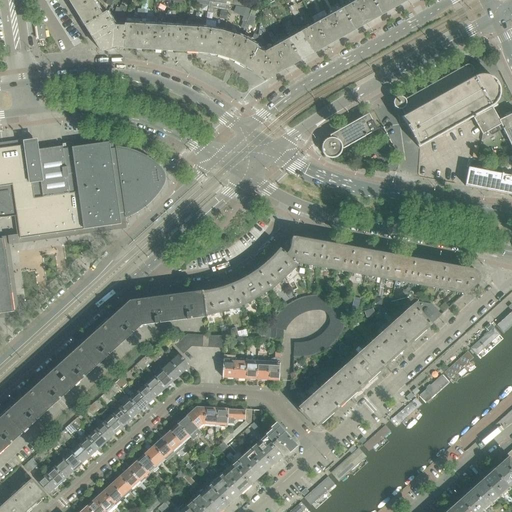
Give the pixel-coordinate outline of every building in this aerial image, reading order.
[(102,15),(93,0),(92,0),(68,0),(85,26),(102,15)] [(381,15),(372,0),(358,0),(342,9),(354,30),(381,15)] [(372,0),(381,15),(407,0),(372,0)] [(228,10),(229,5),(209,2),(208,6),(208,7),(228,10)] [(123,17),(127,8),(121,6),(120,9),(118,15),(123,17)] [(354,30),(342,9),(315,24),(327,45),(354,30)] [(300,22),(297,16),(299,15),(297,11),(292,14),(294,18),(298,24),(300,22)] [(123,48),(124,26),(115,25),(107,12),(102,15),(85,26),(101,52),(115,49),(115,48),(123,48)] [(252,27),(255,18),(250,15),(248,18),(246,23),(244,29),(247,31),(249,26),(252,27)] [(186,52),(187,27),(181,27),(181,25),(171,24),(172,20),(156,18),(156,20),(156,25),(154,50),(186,52)] [(154,50),(156,25),(156,20),(146,20),(146,23),(141,22),(141,20),(131,19),(131,20),(126,20),(124,26),(123,48),(154,50)] [(217,55),(223,31),(224,27),(216,25),(215,28),(205,26),(206,20),(194,19),(189,19),(187,27),(186,52),(201,53),(217,55)] [(46,38),(44,25),(44,21),(37,21),(37,25),(36,25),(37,39),(46,38)] [(266,52),(264,52),(264,47),(272,42),(270,40),(264,28),(261,23),(260,23),(258,36),(257,45),(246,68),(253,72),(264,81),(275,74),(268,60),(266,52)] [(327,45),(315,24),(310,27),(308,25),(292,34),(293,37),(288,40),(300,61),(327,45)] [(246,68),(257,45),(258,36),(254,34),(252,39),(230,30),(229,33),(223,31),(217,55),(232,60),(246,68)] [(300,61),(288,40),(283,42),(281,40),(273,44),(274,47),(266,52),(268,60),(275,74),(300,61)] [(492,107),(492,106),(495,104),(497,101),(499,97),(500,94),(500,92),(500,90),(499,86),(497,83),(495,80),(492,78),(489,76),(486,75),(483,75),(482,75),(480,75),(478,75),(476,76),(475,77),(472,78),(471,75),(472,74),(473,72),(473,70),(473,68),(471,66),(469,65),(467,65),(466,65),(465,65),(428,86),(405,99),(403,98),(401,97),(398,97),(396,98),(395,99),(394,101),(393,102),(393,103),(393,104),(394,106),(395,108),(397,109),(399,110),(402,110),(405,116),(401,117),(407,126),(413,137),(418,148),(419,147),(428,143),(473,117),(492,107)] [(186,110),(186,108),(186,107),(184,105),(183,105),(181,105),(180,105),(179,106),(179,107),(178,107),(178,108),(178,109),(178,110),(178,111),(179,112),(180,113),(181,113),(182,113),(184,113),(186,112),(186,110)] [(511,176),(505,175),(470,168),(469,168),(465,186),(507,194),(511,195),(511,114),(504,118),(499,120),(496,115),(492,107),(473,117),(476,124),(478,127),(482,135),(481,141),(496,133),(494,129),(490,132),(490,131),(501,125),(502,126),(511,146),(511,176)] [(339,150),(364,136),(365,139),(370,136),(368,133),(374,130),(365,115),(327,136),(327,138),(324,139),(322,141),(320,143),(319,146),(318,149),(319,152),(320,154),(322,156),(324,158),(327,159),(329,159),(332,159),(334,157),(336,155),(338,153),(339,150)] [(6,142),(0,143),(0,217),(0,218),(7,217),(10,217),(11,217),(11,216),(16,216),(16,211),(29,210),(27,198),(34,197),(33,191),(41,190),(40,182),(43,181),(38,153),(37,141),(27,142),(27,139),(6,142)] [(154,191),(159,183),(157,182),(154,163),(153,162),(146,157),(137,153),(129,150),(120,148),(115,148),(110,149),(109,142),(81,146),(81,147),(73,148),(73,147),(62,149),(68,194),(71,213),(81,212),(84,230),(121,224),(119,214),(125,213),(136,208),(143,203),(149,197),(154,191)] [(162,172),(160,169),(154,163),(157,182),(159,183),(162,185),(163,183),(164,179),(164,176),(163,174),(162,172)] [(71,213),(68,194),(60,195),(65,232),(74,231),(71,213)] [(65,232),(60,195),(51,196),(56,233),(65,232)] [(56,233),(51,196),(42,197),(48,235),(56,233)] [(39,236),(34,198),(34,197),(27,198),(29,210),(16,211),(16,216),(19,231),(27,238),(39,236)] [(48,235),(42,197),(34,198),(39,236),(48,235)] [(84,230),(81,212),(71,213),(74,231),(84,230)] [(319,264),(323,243),(322,242),(322,241),(316,240),(316,241),(293,237),(292,240),(291,239),(290,245),(291,245),(290,249),(289,252),(287,254),(296,263),(299,260),(319,264)] [(0,239),(0,314),(3,314),(14,312),(11,294),(9,275),(7,266),(4,239),(0,239)] [(350,270),(354,248),(353,248),(353,247),(347,246),(347,247),(342,246),(330,244),(331,243),(325,242),(325,243),(323,243),(319,264),(350,270)] [(380,276),(384,254),(383,253),(377,251),(377,252),(361,249),(361,248),(355,247),(355,248),(354,248),(350,270),(380,276)] [(290,268),(296,263),(287,254),(280,249),(273,256),(266,263),(264,266),(263,265),(258,268),(259,269),(258,270),(271,289),(272,288),(271,286),(275,282),(277,284),(292,270),(290,268)] [(411,282),(415,259),(414,259),(414,258),(408,257),(408,258),(391,255),(392,254),(386,253),(386,254),(384,254),(380,276),(411,282)] [(441,288),(445,265),(444,265),(444,264),(438,263),(438,264),(422,260),(416,259),(415,259),(411,282),(441,288)] [(478,282),(479,279),(479,277),(478,274),(477,272),(475,271),(473,270),(452,266),(452,265),(447,264),(447,265),(445,265),(441,288),(460,292),(463,295),(477,284),(478,282)] [(271,289),(258,270),(257,271),(257,270),(252,273),(252,274),(244,279),(238,282),(238,281),(233,283),(233,284),(232,284),(240,306),(242,305),(241,303),(246,300),(247,303),(265,293),(264,290),(268,288),(270,290),(271,289)] [(240,306),(232,284),(231,285),(230,284),(225,286),(225,287),(216,290),(206,292),(203,292),(204,304),(206,313),(212,311),(212,314),(234,308),(233,306),(238,304),(239,307),(240,306)] [(206,317),(206,313),(204,304),(203,292),(203,291),(169,295),(172,319),(186,317),(187,320),(190,319),(190,317),(204,315),(205,317),(206,317)] [(172,319),(169,295),(137,300),(140,323),(140,324),(154,322),(155,324),(158,323),(158,321),(172,319)] [(318,309),(318,296),(316,295),(310,296),(312,309),(318,309)] [(312,309),(310,296),(306,297),(301,298),(306,310),(312,309)] [(324,309),(328,297),(327,297),(321,296),(318,296),(318,309),(323,309),(324,309)] [(339,305),(338,304),(334,301),(330,298),(328,297),(324,309),(324,310),(328,313),(339,305)] [(306,310),(301,298),(300,298),(294,301),(300,313),(306,310)] [(130,332),(140,323),(137,300),(130,301),(108,321),(106,319),(100,325),(117,344),(128,335),(129,336),(132,334),(130,332)] [(300,313),(294,301),(289,304),(287,305),(295,316),(300,313)] [(441,315),(432,304),(428,304),(417,302),(413,305),(414,306),(428,321),(430,324),(440,315),(440,316),(441,315)] [(295,316),(287,305),(284,308),(281,311),(290,320),(295,316)] [(344,315),(342,311),(340,307),(339,305),(328,313),(329,313),(331,318),(344,316),(344,315)] [(428,321),(414,306),(391,327),(408,345),(431,324),(430,324),(428,321)] [(511,327),(511,310),(495,326),(503,335),(511,327)] [(290,320),(281,311),(279,313),(278,314),(276,317),(286,324),(290,320)] [(344,324),(344,321),(344,320),(344,316),(331,318),(331,319),(331,324),(343,329),(344,324)] [(286,324),(276,317),(275,318),(273,323),(271,328),(276,329),(282,330),(284,330),(286,325),(286,324)] [(341,334),(343,329),(331,324),(331,325),(328,330),(338,338),(341,334)] [(106,354),(117,344),(100,325),(95,329),(96,331),(77,348),(93,366),(104,356),(105,358),(108,356),(106,354)] [(408,345),(391,327),(368,347),(385,366),(408,345)] [(500,335),(494,327),(470,348),(480,360),(503,339),(500,335)] [(282,330),(276,329),(271,328),(258,333),(257,337),(275,338),(275,339),(281,340),(282,330)] [(338,338),(328,330),(324,334),(333,344),(334,343),(338,339),(338,338)] [(191,347),(187,334),(180,341),(188,350),(191,347)] [(197,347),(197,335),(187,334),(191,347),(197,347)] [(333,344),(324,334),(324,335),(319,338),(326,349),(328,348),(333,344)] [(326,349),(319,338),(314,341),(319,353),(322,352),(326,349)] [(188,350),(180,341),(175,345),(183,354),(188,350)] [(319,353),(314,341),(308,343),(311,356),(313,355),(319,353)] [(166,349),(160,343),(157,346),(162,352),(166,349)] [(311,356),(308,343),(303,345),(302,345),(303,351),(303,357),(307,357),(311,356)] [(303,357),(303,351),(302,345),(297,345),(295,345),(294,345),(294,346),(293,358),(297,358),(303,357)] [(162,352),(157,346),(153,349),(159,355),(162,352)] [(385,366),(368,347),(345,368),(362,387),(385,366)] [(82,376),(93,366),(77,348),(53,370),(69,388),(70,387),(79,378),(81,380),(84,378),(82,376)] [(478,361),(468,350),(444,372),(454,383),(463,374),(462,373),(473,362),(475,364),(478,361)] [(234,378),(234,362),(235,357),(238,357),(238,351),(235,351),(235,356),(224,355),(224,361),(223,361),(222,377),(228,378),(228,379),(233,379),(233,378),(234,378)] [(279,381),(280,364),(279,364),(280,353),(275,353),(275,358),(269,361),(268,363),(267,380),(273,380),(273,381),(277,382),(278,381),(279,381)] [(190,366),(179,354),(171,361),(181,374),(190,366)] [(149,364),(145,360),(143,358),(140,361),(145,367),(149,364)] [(145,367),(140,361),(137,364),(138,366),(142,370),(145,367)] [(181,374),(171,361),(162,369),(173,381),(181,374)] [(245,379),(246,362),(234,362),(234,378),(239,378),(239,379),(244,380),(244,379),(245,379)] [(257,379),(257,363),(246,362),(245,379),(250,379),(250,380),(255,380),(255,379),(257,379)] [(267,380),(268,363),(257,363),(257,379),(261,380),(261,381),(266,381),(266,380),(267,380)] [(362,387),(345,368),(321,389),(338,408),(362,387)] [(173,381),(162,369),(154,376),(165,388),(173,381)] [(58,398),(63,393),(65,394),(71,389),(70,387),(69,388),(53,370),(29,392),(45,410),(55,400),(57,402),(60,400),(58,398)] [(132,379),(128,375),(127,373),(123,376),(129,382),(132,379)] [(450,383),(442,374),(417,395),(426,405),(428,404),(429,405),(437,397),(436,396),(450,383)] [(129,382),(123,376),(120,380),(125,385),(129,382)] [(165,388),(154,376),(145,384),(156,396),(165,388)] [(156,396),(145,384),(137,391),(148,404),(156,396)] [(115,394),(112,390),(110,388),(106,391),(112,397),(115,394)] [(338,408),(321,389),(298,410),(314,427),(315,428),(316,427),(338,408)] [(112,397),(106,391),(103,395),(108,401),(112,397)] [(148,404),(137,391),(129,399),(140,411),(148,404)] [(34,420),(45,410),(29,392),(11,408),(10,407),(3,413),(20,432),(31,422),(33,424),(36,421),(34,420)] [(422,405),(415,398),(389,421),(396,428),(401,423),(406,428),(421,415),(416,410),(422,405)] [(140,411),(129,399),(121,406),(132,418),(140,411)] [(99,409),(94,403),(90,406),(95,412),(99,409)] [(95,412),(90,406),(87,410),(92,415),(95,412)] [(132,418),(121,406),(112,414),(123,426),(132,418)] [(204,423),(205,408),(196,408),(186,417),(197,428),(202,423),(204,423)] [(216,424),(217,409),(205,408),(204,423),(216,424)] [(228,424),(228,422),(227,422),(228,410),(217,409),(216,424),(216,428),(216,433),(218,433),(218,428),(220,428),(220,424),(228,424)] [(245,420),(245,411),(228,410),(227,422),(228,422),(234,423),(235,419),(245,420)] [(10,442),(20,432),(3,413),(0,415),(0,450),(7,444),(9,446),(11,443),(10,442)] [(123,426),(112,414),(104,422),(115,434),(123,426)] [(264,427),(253,416),(252,420),(255,422),(262,430),(264,427)] [(197,428),(186,417),(178,424),(188,435),(188,436),(191,439),(193,440),(201,433),(197,428)] [(82,424),(77,418),(73,421),(79,427),(82,424)] [(79,427),(73,421),(70,425),(75,430),(79,427)] [(115,434),(104,422),(95,429),(107,441),(115,434)] [(262,430),(255,422),(250,426),(259,436),(264,432),(262,430)] [(188,435),(178,424),(170,432),(180,443),(188,436),(188,435)] [(294,444),(276,424),(271,429),(272,430),(267,435),(267,436),(257,445),(273,464),(282,456),(283,457),(284,457),(294,447),(294,444)] [(391,433),(384,425),(362,445),(369,452),(374,448),(378,452),(389,442),(385,438),(391,433)] [(107,441),(95,429),(87,437),(98,449),(107,441)] [(180,443),(170,432),(161,439),(172,450),(180,443)] [(66,439),(62,435),(60,433),(57,436),(62,442),(66,439)] [(62,442),(57,436),(53,440),(58,445),(62,442)] [(98,449),(87,437),(79,444),(90,456),(98,449)] [(172,450),(161,439),(153,447),(163,458),(167,462),(175,454),(172,451),(172,450)] [(90,456),(79,444),(71,452),(82,464),(90,456)] [(273,464),(257,445),(233,466),(250,485),(273,464)] [(163,458),(153,447),(145,454),(155,466),(163,458)] [(210,451),(207,447),(202,451),(206,455),(210,451)] [(49,454),(44,448),(40,451),(46,457),(49,454)] [(366,457),(358,448),(331,472),(339,482),(350,473),(353,476),(368,463),(364,459),(366,457)] [(82,464),(71,452),(68,449),(60,457),(62,459),(63,459),(74,471),(82,464)] [(46,457),(40,451),(37,454),(42,461),(46,457)] [(155,466),(145,454),(136,462),(147,473),(155,466)] [(511,479),(509,477),(511,474),(511,460),(509,456),(482,480),(497,497),(511,484),(511,479)] [(74,471),(63,459),(62,459),(54,466),(65,479),(74,471)] [(147,473),(136,462),(128,469),(138,481),(147,473)] [(65,479),(54,466),(46,474),(57,486),(65,479)] [(250,485),(233,466),(211,486),(227,505),(250,485)] [(138,481),(128,469),(120,477),(130,488),(138,481)] [(57,486),(46,474),(37,482),(48,494),(57,486)] [(176,484),(182,478),(178,475),(172,480),(176,484)] [(193,482),(186,475),(183,478),(190,486),(193,482)] [(130,488),(120,477),(112,484),(122,495),(130,488)] [(333,484),(327,477),(304,498),(315,511),(322,504),(320,502),(329,494),(326,491),(333,484)] [(35,504),(40,499),(45,495),(46,494),(31,479),(26,484),(21,488),(16,492),(12,497),(6,501),(15,511),(26,511),(31,508),(35,504)] [(481,511),(497,497),(482,480),(460,500),(470,511),(481,511)] [(122,495),(112,484),(103,492),(113,503),(122,495)] [(219,511),(227,505),(211,486),(188,506),(193,511),(219,511)] [(113,503),(103,492),(95,499),(106,511),(111,511),(115,509),(117,511),(119,511),(121,511),(113,503)] [(106,511),(95,499),(87,507),(92,511),(106,511)] [(470,511),(460,500),(446,511),(470,511)] [(15,511),(6,501),(2,505),(0,507),(0,511),(15,511)] [(300,501),(287,511),(305,511),(307,510),(306,509),(306,508),(300,501)] [(160,511),(164,511),(169,508),(164,503),(158,509),(160,511)]
